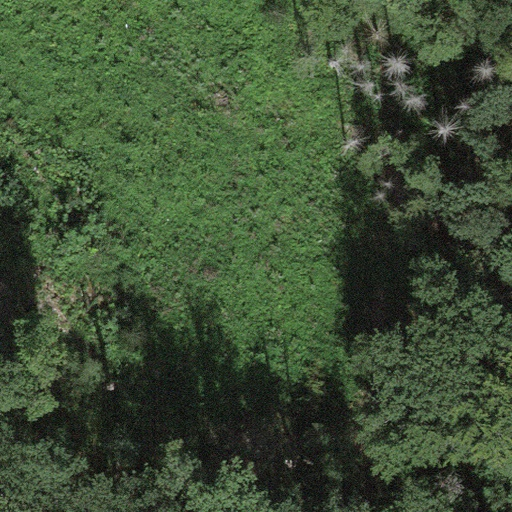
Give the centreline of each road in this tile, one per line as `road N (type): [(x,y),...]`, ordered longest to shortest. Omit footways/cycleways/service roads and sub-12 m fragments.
road 1 (track): [(511,333),(437,272),(269,42),(249,0)]
road 2 (track): [(437,272),(428,33),(447,0)]
